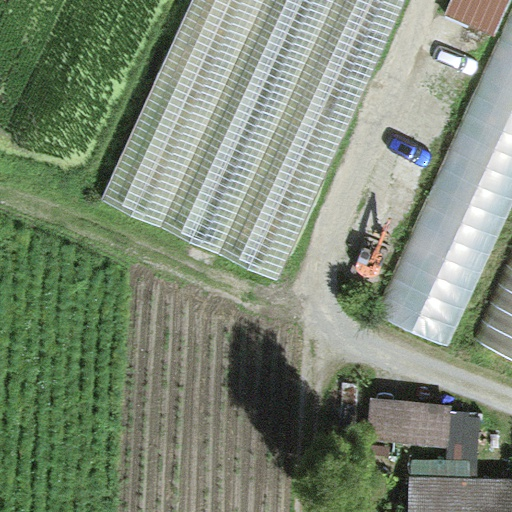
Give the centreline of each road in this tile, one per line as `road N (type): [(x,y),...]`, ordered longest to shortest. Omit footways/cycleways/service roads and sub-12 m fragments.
road 1 (track): [(511,391),(299,310),(324,202),(430,0)]
road 2 (track): [(295,511),(299,310),(0,174)]
